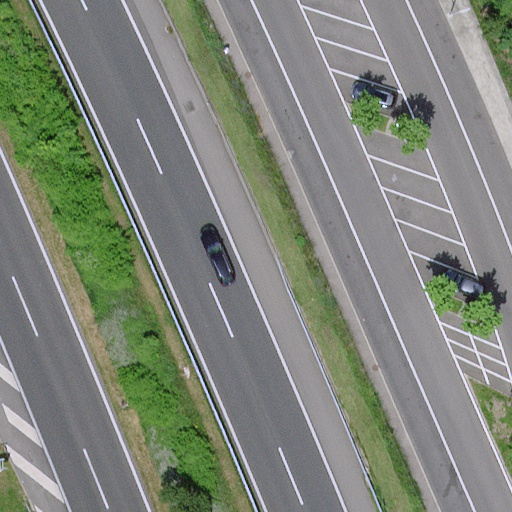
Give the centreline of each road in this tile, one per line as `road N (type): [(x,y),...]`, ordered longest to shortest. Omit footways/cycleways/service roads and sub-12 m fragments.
road 1 (motorway): [(307,511),(83,0)]
road 2 (motorway): [(0,246),(107,511)]
